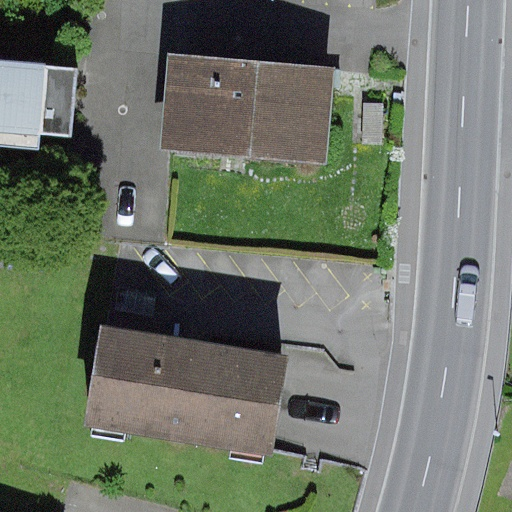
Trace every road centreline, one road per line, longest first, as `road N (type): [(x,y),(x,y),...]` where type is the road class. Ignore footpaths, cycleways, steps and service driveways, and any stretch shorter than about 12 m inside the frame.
road 1 (primary): [(462,105),(446,385),(417,511)]
road 2 (unknown): [(128,511),(0,474)]
